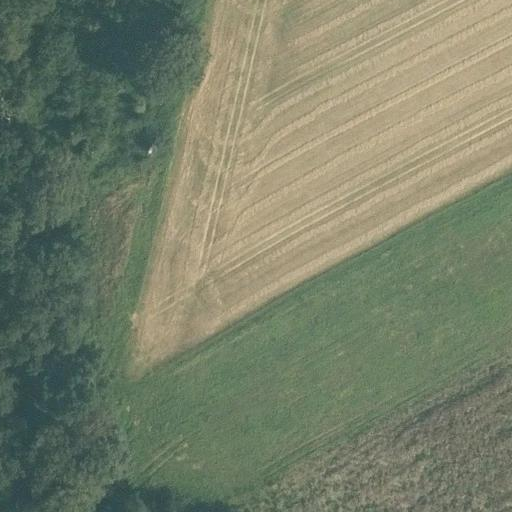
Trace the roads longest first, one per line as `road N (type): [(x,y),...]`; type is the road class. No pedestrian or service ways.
road 1 (track): [(232,511),(193,489),(146,499),(108,399),(83,230),(79,161),(164,141),(196,0)]
road 2 (track): [(511,185),(108,399)]
